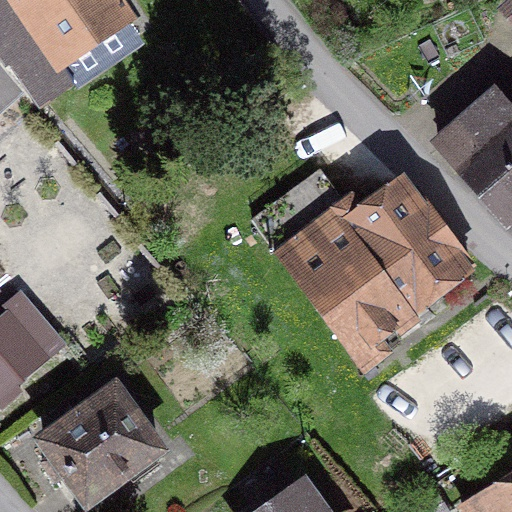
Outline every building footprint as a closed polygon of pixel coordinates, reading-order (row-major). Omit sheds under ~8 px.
[(9,0),(13,4),(0,12),(0,66),(2,70),(6,67),(36,111),(70,88),(53,62),(119,18),(107,0),(9,0)] [(511,217),(511,119),(494,99),(435,149),(501,227),(511,217)] [(373,340),(466,271),(411,196),(403,202),(395,190),(359,215),(348,199),(339,205),(316,174),(249,223),(360,375),(385,356),(373,340)] [(0,396),(60,348),(21,300),(0,316),(0,396)] [(50,458),(39,466),(53,485),(64,477),(84,505),(155,454),(111,393),(40,444),(50,458)] [(511,511),(511,479),(458,511),(511,511)] [(313,511),(299,491),(268,511),(313,511)] [(442,511),(431,494),(402,511),(442,511)]
